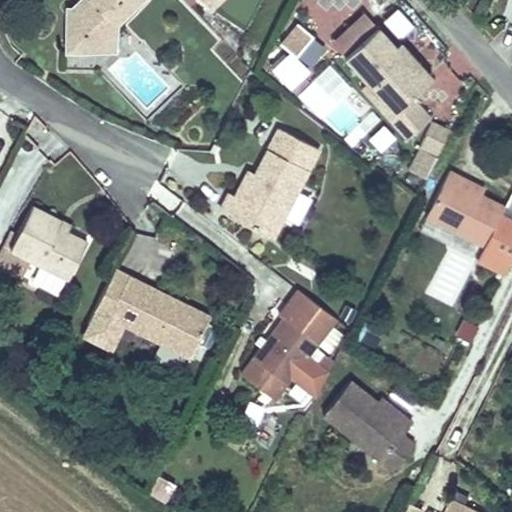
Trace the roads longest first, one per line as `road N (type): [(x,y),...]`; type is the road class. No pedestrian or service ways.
road 1 (unknown): [(511,287),(423,463)]
road 2 (residential): [(0,73),(142,174)]
road 3 (residential): [(511,92),(430,0)]
